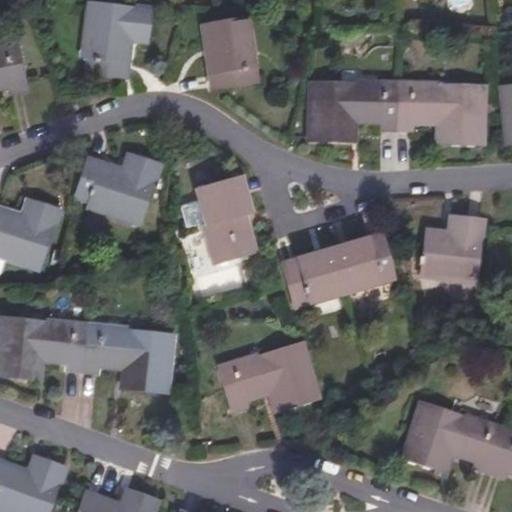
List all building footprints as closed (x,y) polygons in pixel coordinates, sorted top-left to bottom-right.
[(108,0),(73,0),(71,52),(76,52),(76,68),(112,69),(114,40),(108,39),(108,30),(132,31),(134,1),(108,0)] [(190,17),(201,80),(242,73),(231,10),(190,17)] [(0,42),(0,86),(16,83),(4,41),(0,42)] [(511,77),(492,79),(497,136),(511,134),(511,77)] [(299,78),(300,135),(342,136),(343,109),(368,109),(369,121),(402,122),(402,110),(427,110),(428,136),(471,136),(471,79),(299,78)] [(77,156),(70,192),(83,194),(82,200),(139,211),(150,153),(121,147),(116,169),(107,168),(108,162),(77,156)] [(190,183),(200,217),(196,219),(209,257),(246,246),(236,210),(241,208),(230,172),(190,183)] [(0,206),(0,250),(33,260),(49,202),(21,194),(15,215),(7,213),(7,208),(0,206)] [(438,210),(436,233),(429,232),(429,225),(413,224),(409,267),(465,272),(469,212),(438,210)] [(270,259),(282,299),(380,269),(368,229),(270,259)] [(0,312),(0,369),(29,372),(31,346),(56,349),(56,360),(90,363),(91,352),(115,354),(114,381),(158,385),(163,327),(0,312)] [(209,361),(222,403),(237,398),(233,386),(258,379),(266,405),(307,392),(290,337),(209,361)] [(440,384),(434,403),(459,411),(465,392),(440,384)] [(409,395),(391,450),(431,463),(439,439),(462,446),(459,456),(495,468),(498,458),(511,462),(511,428),(459,411),(434,403),(409,395)] [(0,503),(24,511),(37,511),(58,458),(31,449),(21,472),(12,469),(14,462),(0,457),(0,503)] [(78,486),(70,511),(142,511),(149,492),(122,483),(114,504),(104,502),(105,496),(78,486)]
